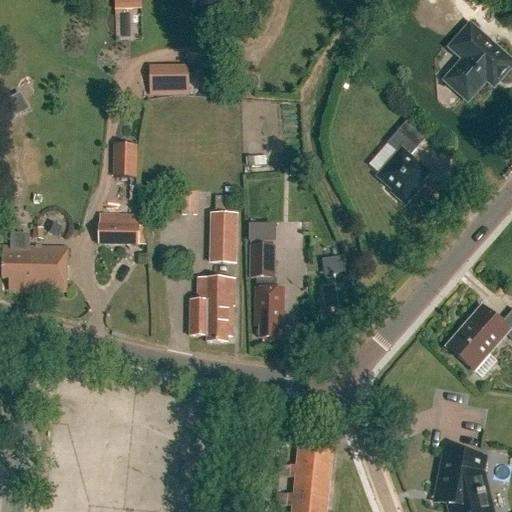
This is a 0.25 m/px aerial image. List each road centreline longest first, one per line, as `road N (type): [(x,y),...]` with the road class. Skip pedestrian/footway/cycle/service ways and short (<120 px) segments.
road 1 (residential): [(27,328),(164,366),(303,382),(340,372)]
road 2 (residential): [(340,372),(386,340),(511,190)]
road 3 (unclassified): [(15,511),(27,328)]
road 4 (residential): [(391,511),(340,372)]
